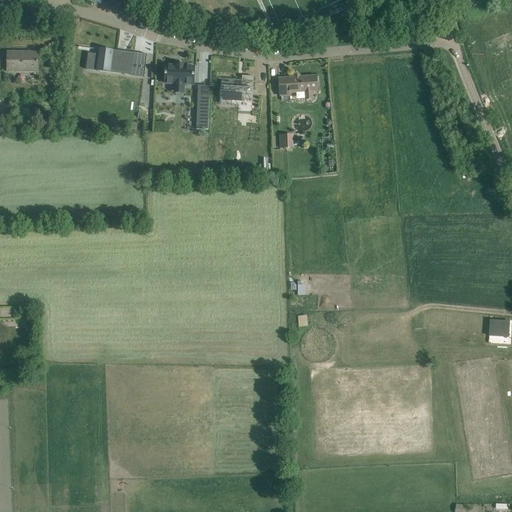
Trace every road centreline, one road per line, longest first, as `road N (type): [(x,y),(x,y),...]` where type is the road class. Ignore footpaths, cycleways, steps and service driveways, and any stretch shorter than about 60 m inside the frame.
road 1 (residential): [(0,2),(61,7),(261,53),(449,41)]
road 2 (unclassified): [(511,195),(449,41)]
